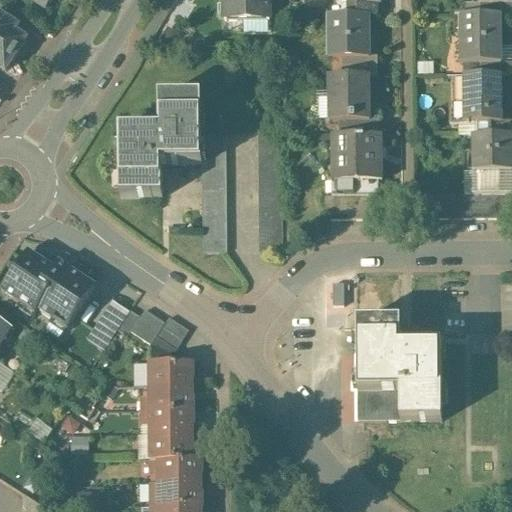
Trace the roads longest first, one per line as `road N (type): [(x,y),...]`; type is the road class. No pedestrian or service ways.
road 1 (residential): [(409,253),(408,0)]
road 2 (residential): [(38,204),(237,342)]
road 3 (residential): [(237,342),(326,464),(373,511)]
road 4 (residential): [(237,342),(313,264),(350,253),(409,253)]
road 5 (secondary): [(126,0),(22,153)]
